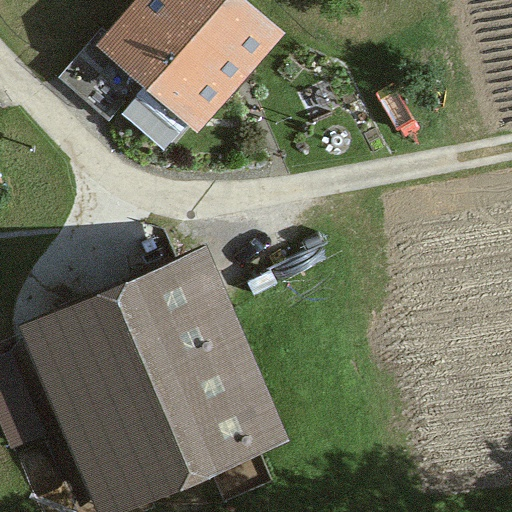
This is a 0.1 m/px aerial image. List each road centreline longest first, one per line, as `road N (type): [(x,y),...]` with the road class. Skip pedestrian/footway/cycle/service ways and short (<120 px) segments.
road 1 (track): [(0,62),(88,156),(149,202),(227,209),(511,158)]
road 2 (track): [(0,254),(227,209)]
